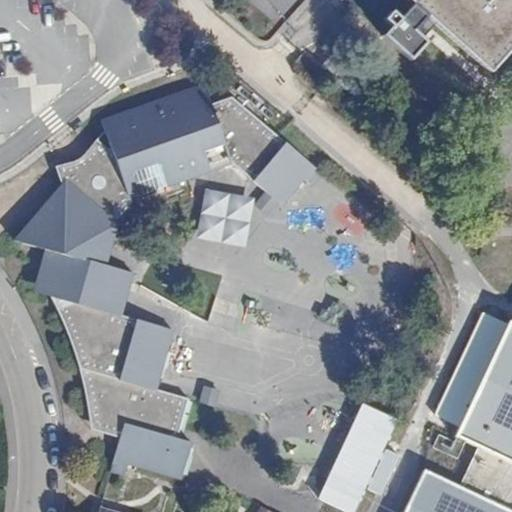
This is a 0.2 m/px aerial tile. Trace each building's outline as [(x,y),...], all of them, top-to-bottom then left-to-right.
[(511,0),(407,0),(485,74),(511,46),(511,0)] [(321,69),(350,94),(359,85),(329,59),(321,69)] [(321,174),(302,158),(292,150),(224,92),(203,98),(195,80),(94,116),(98,125),(103,141),(77,170),(62,168),(7,235),(37,244),(30,267),(42,285),(58,313),(70,341),(80,368),(88,399),(90,409),(94,429),(121,437),(110,475),(125,479),(128,466),(181,480),(191,443),(174,437),(184,398),(151,388),(168,326),(111,309),(122,266),(100,259),(107,213),(124,193),(224,155),(262,187),(270,193),(282,205),(303,179),(312,185),(321,174)] [(359,85),(350,94),(358,101),(367,92),(359,85)] [(338,119),(330,127),(371,163),(379,155),(338,119)] [(103,141),(98,125),(62,168),(77,170),(103,141)] [(251,244),(255,194),(205,189),(200,239),(251,244)] [(511,511),(511,325),(510,325),(451,443),(462,449),(473,455),(457,488),(425,472),(406,511),(511,511)] [(321,501),(339,511),(341,511),(354,511),(366,491),(384,501),(389,493),(385,490),(402,459),(389,453),(388,455),(385,453),(399,424),(387,418),(369,409),(321,501)]
